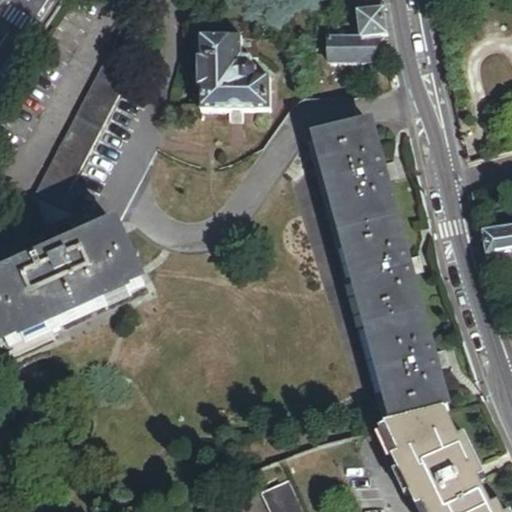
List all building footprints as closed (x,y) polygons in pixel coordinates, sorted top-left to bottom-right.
[(122,210),(126,202),(157,140),(136,129),(140,120),(113,106),(154,27),(129,13),(28,207),(52,263),(0,284),(0,342),(3,349),(139,288),(117,236),(106,240),(122,210)] [(338,13),(339,39),(381,39),(388,39),(384,14),(338,13)] [(319,40),(329,40),(329,28),(318,28),(319,40)] [(330,67),(373,67),(381,39),(339,39),(330,40),(330,67)] [(193,110),(261,112),(262,79),(249,78),(250,70),(235,63),(235,57),(226,58),(226,40),(194,40),(193,60),(191,60),(191,90),(194,90),(193,110)] [(413,275),(422,272),(418,258),(409,261),(388,180),(396,178),(393,165),(384,167),(373,124),(309,141),(387,435),(445,416),(451,414),(439,370),(448,368),(444,352),(434,355),(413,275)] [(511,254),(511,226),(485,232),(489,258),(511,254)] [(499,511),(498,508),(491,511),(478,485),(484,482),(464,442),(458,444),(445,416),(387,435),(401,464),(394,467),(415,511),(499,511)] [(387,435),(380,437),(394,467),(401,464),(387,435)] [(272,511),(303,511),(291,483),(265,495),(272,511)]
